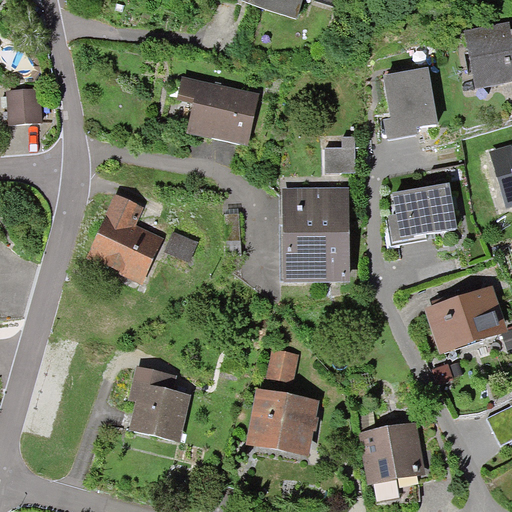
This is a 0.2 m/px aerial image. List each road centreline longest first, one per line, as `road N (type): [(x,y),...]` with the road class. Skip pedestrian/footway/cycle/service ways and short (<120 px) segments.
road 1 (residential): [(75,169),(65,234),(0,462)]
road 2 (residential): [(51,0),(73,109),(75,169)]
road 3 (residential): [(0,479),(120,511)]
